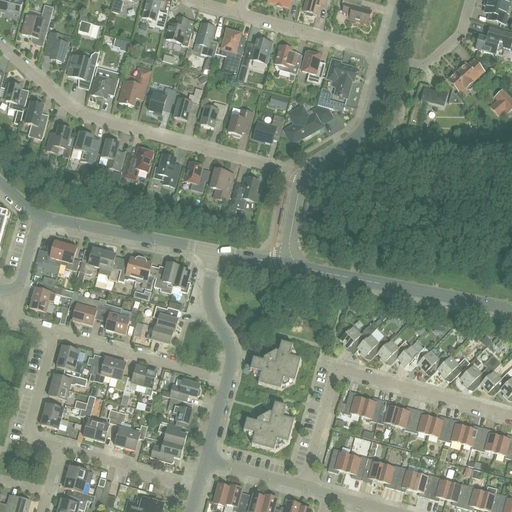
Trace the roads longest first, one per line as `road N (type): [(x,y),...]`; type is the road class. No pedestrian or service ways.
road 1 (residential): [(303,175),(82,113),(0,45)]
road 2 (residential): [(511,418),(338,373),(301,486)]
road 3 (residential): [(511,311),(314,271),(291,258)]
road 4 (residential): [(226,381),(49,335)]
road 5 (unclassified): [(215,251),(38,217)]
road 6 (residential): [(387,54),(239,14)]
road 7 (residential): [(303,175),(362,131),(386,58)]
road 8 (residential): [(196,490),(60,446)]
road 9 (residential): [(60,446),(26,437),(49,335)]
road 10 (unclassified): [(226,381),(230,351),(208,293),(215,251)]
road 11 (unclassified): [(386,58),(427,64),(457,38),(470,0)]
